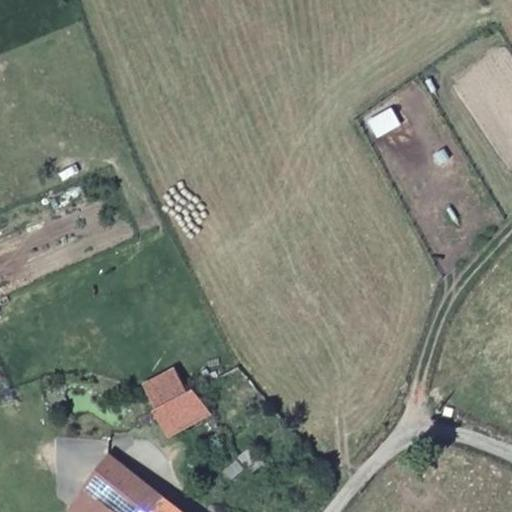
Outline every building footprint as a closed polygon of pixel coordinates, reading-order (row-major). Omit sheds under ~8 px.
[(213,414),(195,390),(158,410),(171,435),(213,414)] [(255,448),(242,458),(253,471),(266,461),(255,448)] [(148,511),(161,497),(110,456),(88,486),(113,506),(108,511),(148,511)] [(239,459),(228,468),(235,474),(245,465),(239,459)] [(178,511),(161,497),(148,511),(178,511)]
